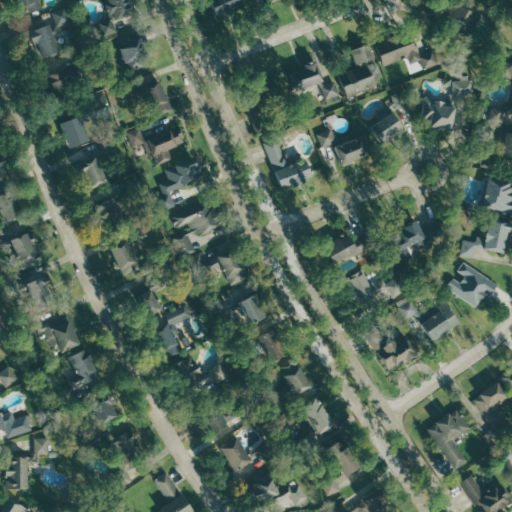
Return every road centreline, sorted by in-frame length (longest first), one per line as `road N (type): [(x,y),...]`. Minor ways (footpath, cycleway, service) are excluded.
road 1 (tertiary): [(456,511),(329,324),(280,229),(186,0)]
road 2 (tertiary): [(160,0),(283,293),(427,511)]
road 3 (residential): [(226,511),(116,326),(0,40)]
road 4 (residential): [(211,63),(374,0)]
road 5 (residential): [(371,428),(511,324)]
road 6 (residential): [(280,229),(429,165)]
